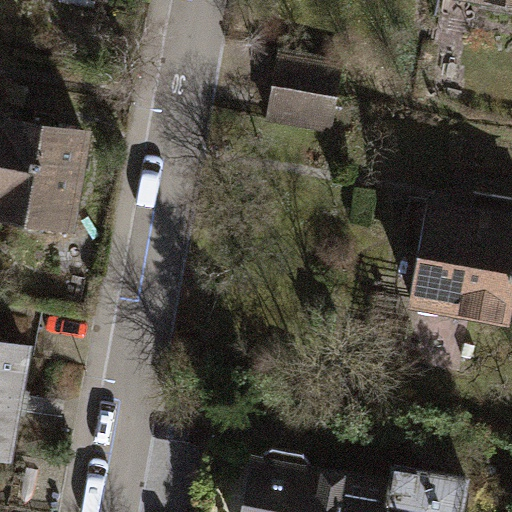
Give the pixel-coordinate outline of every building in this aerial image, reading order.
[(511,0),(481,0),(481,9),(511,13),(511,0)] [(267,117),(329,127),(340,62),(278,52),(267,117)] [(2,119),(0,129),(0,209),(25,213),(22,228),(55,234),(57,222),(68,224),(84,134),(2,119)] [(421,245),(412,301),(510,318),(511,306),(511,194),(491,191),(488,208),(409,195),(401,242),(421,245)] [(0,338),(0,451),(6,453),(25,343),(0,338)] [(461,511),(468,474),(393,462),(391,479),(309,465),(302,446),(274,441),(261,456),(254,455),(244,511),(461,511)]
